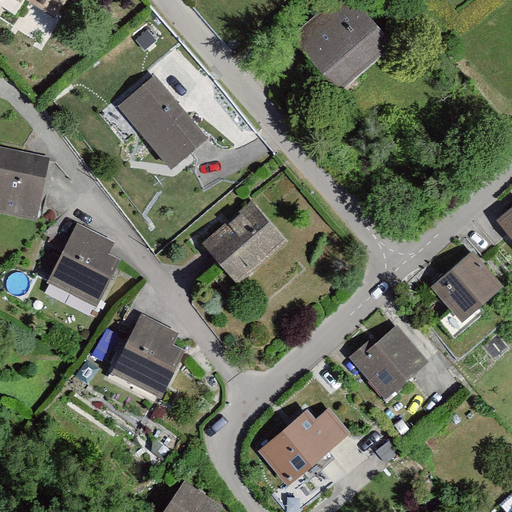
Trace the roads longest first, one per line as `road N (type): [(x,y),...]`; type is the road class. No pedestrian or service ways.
road 1 (residential): [(257,400),(4,76)]
road 2 (residential): [(401,268),(167,0)]
road 3 (residential): [(257,400),(401,268)]
road 4 (residential): [(401,268),(511,164)]
road 5 (residential): [(270,511),(217,446),(257,400)]
